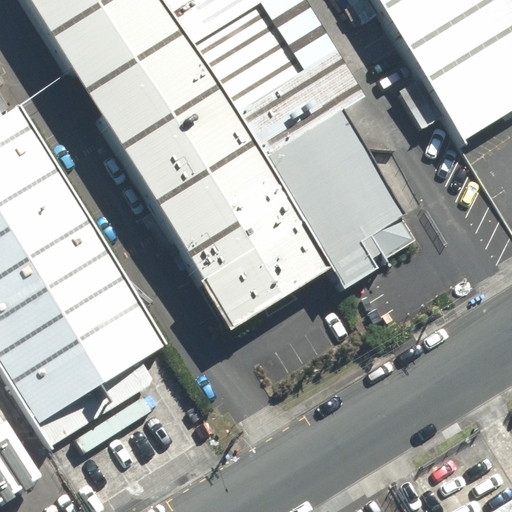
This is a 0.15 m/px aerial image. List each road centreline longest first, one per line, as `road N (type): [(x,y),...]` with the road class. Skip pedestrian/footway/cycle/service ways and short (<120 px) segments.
road 1 (unknown): [(251,487),(0,78)]
road 2 (unclassified): [(213,511),(511,320)]
